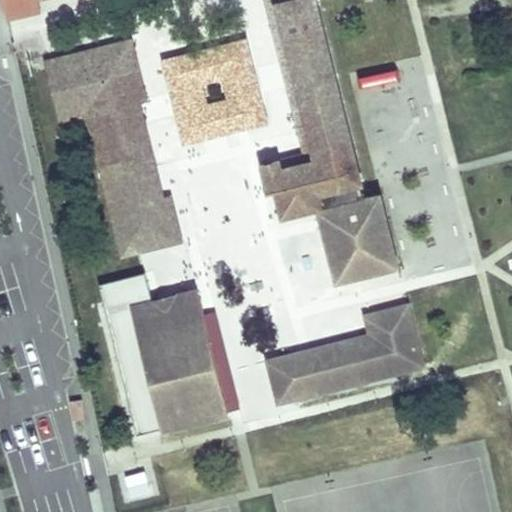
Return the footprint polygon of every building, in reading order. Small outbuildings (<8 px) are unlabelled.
[(0,0),(3,8),(36,0),(283,0),(285,5),(275,7),(281,30),(283,29),(318,169),(284,178),(280,161),(257,166),(266,195),(276,193),(282,216),(317,207),(336,277),(397,261),(393,246),(376,179),(358,184),(311,0),(0,0)] [(266,0),(304,154),(280,161),(284,178),(318,169),(283,29),(281,30),(275,7),(285,5),(283,0),(266,0)] [(267,124),(249,38),(160,57),(178,143),(267,124)] [(79,65),(78,57),(44,66),(59,124),(84,118),(122,260),(179,245),(167,200),(159,202),(146,205),(121,108),(134,105),(142,103),(127,45),(94,53),(96,61),(79,65)] [(94,53),(78,57),(79,65),(96,61),(94,53)] [(146,205),(159,202),(134,105),(121,108),(146,205)] [(157,315),(155,306),(131,312),(161,427),(229,410),(199,294),(177,300),(180,309),(157,315)] [(177,300),(155,306),(157,315),(180,309),(177,300)] [(279,398),(423,361),(407,300),(365,311),(370,330),(373,339),(303,358),(300,348),(268,356),(279,398)] [(303,358),(373,339),(370,330),(300,348),(303,358)] [(84,401),(71,403),(74,423),(87,421),(84,401)] [(158,494),(154,469),(119,474),(123,500),(158,494)]
